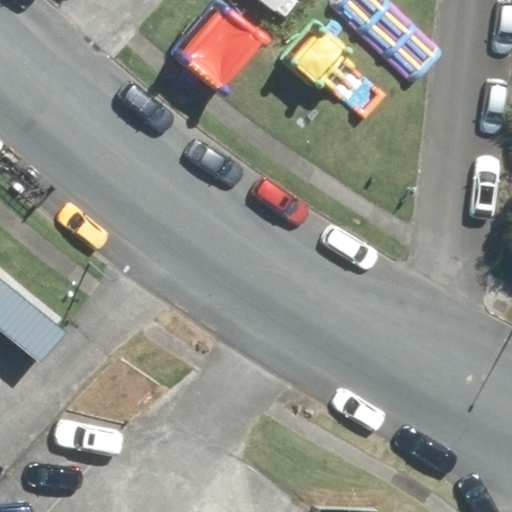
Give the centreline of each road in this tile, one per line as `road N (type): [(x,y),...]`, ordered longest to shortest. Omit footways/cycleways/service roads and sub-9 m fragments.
road 1 (unclassified): [(0,52),(288,272),(511,401)]
road 2 (unknown): [(194,202),(0,400)]
